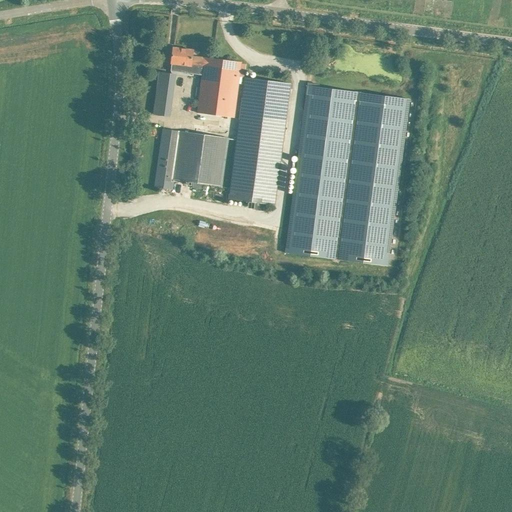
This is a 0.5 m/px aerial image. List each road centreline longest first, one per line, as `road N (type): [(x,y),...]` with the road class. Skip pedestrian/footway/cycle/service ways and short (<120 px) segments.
road 1 (unclassified): [(75,511),(119,97),(112,0)]
road 2 (tertiary): [(511,43),(277,12)]
